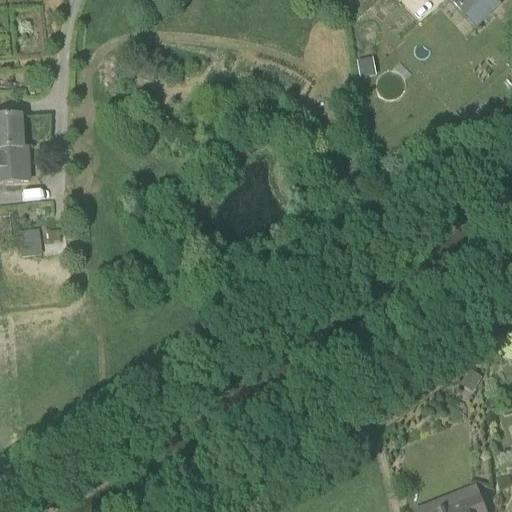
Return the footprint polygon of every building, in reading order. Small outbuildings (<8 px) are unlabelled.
[(458,0),(470,12),(482,0),(458,0)] [(357,63),(360,81),(377,77),(373,60),(357,63)] [(19,120),(0,120),(0,173),(1,173),(2,186),(28,185),(27,150),(21,151),(19,120)] [(19,231),(21,257),(41,256),(40,230),(19,231)] [(473,394),(482,379),(469,371),(460,386),(473,394)] [(484,511),(479,498),(443,511),(484,511)]
